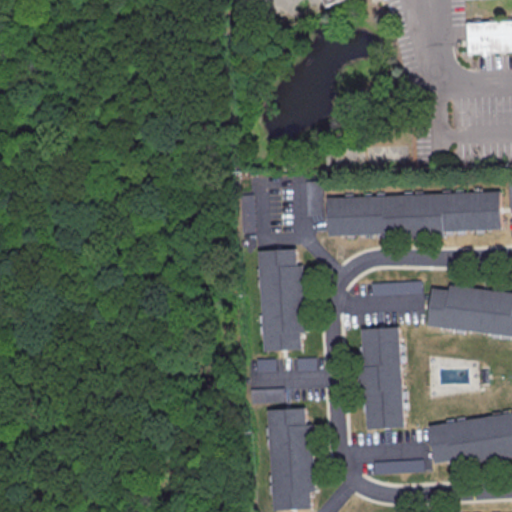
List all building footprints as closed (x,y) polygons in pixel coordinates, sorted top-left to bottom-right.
[(470,52),(468,23),(511,20),(511,49),(488,51),(488,55),(486,55),(486,51),(470,52)] [(319,214),(319,181),(308,181),(309,215),(319,214)] [(327,199),(500,193),(502,233),(444,235),(444,241),(386,243),(385,237),(329,240),(327,199)] [(261,250),(264,351),(307,350),(304,248),(261,250)] [(511,291),(433,284),(428,328),(511,336),(511,291)] [(403,327),(362,328),(365,429),(405,428),(403,327)] [(285,388),(264,388),(264,400),(285,400),(285,388)] [(269,409),(274,511),(313,508),(313,492),(316,491),(312,407),(269,409)] [(511,413),(429,423),(434,465),(511,455),(511,413)] [(425,460),(375,460),(375,472),(425,472),(425,460)]
